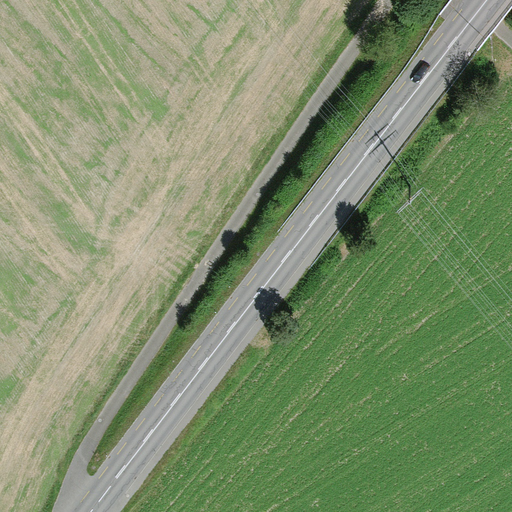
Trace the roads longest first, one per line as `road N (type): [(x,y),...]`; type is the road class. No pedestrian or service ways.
road 1 (tertiary): [(91,511),(486,0)]
road 2 (track): [(384,0),(92,439),(70,511)]
